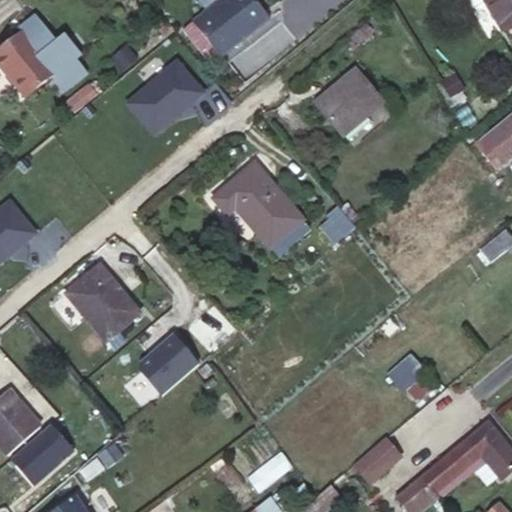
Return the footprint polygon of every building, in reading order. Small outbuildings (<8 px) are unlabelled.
[(220,57),(270,19),(255,0),(219,0),(192,22),(220,57)] [(503,30),(511,24),(511,0),(464,0),(470,9),(485,0),(503,30)] [(23,32),(0,50),(0,65),(26,97),(56,74),(69,89),(87,74),(76,59),(81,55),(65,35),(57,42),(51,46),(44,38),(50,33),(35,15),(19,28),(23,32)] [(365,50),(378,40),(365,24),(345,41),(351,49),(359,42),(365,50)] [(57,42),(50,33),(44,38),(51,46),(57,42)] [(127,48),(114,59),(123,71),(137,59),(127,48)] [(172,67),(121,109),(148,141),(198,99),(172,67)] [(342,135),(383,101),(357,70),(316,104),(342,135)] [(454,76),(440,82),(453,105),(464,99),(461,93),(462,93),(454,76)] [(74,113),(97,94),(89,84),(66,103),(74,113)] [(495,168),(511,154),(511,116),(477,145),(495,168)] [(310,228),(255,164),(214,198),(228,215),(236,208),(278,257),(310,228)] [(428,221),(454,200),(442,184),(414,206),(428,221)] [(11,200),(0,209),(0,264),(38,233),(11,200)] [(355,227),(338,206),(327,215),(329,218),(320,226),(334,244),(344,236),(355,227)] [(492,262),(511,246),(511,238),(505,230),(481,250),(492,262)] [(129,322),(140,313),(100,266),(67,293),(106,341),(118,331),(123,337),(134,327),(129,322)] [(299,324),(312,313),(298,298),(286,308),(299,324)] [(140,372),(162,398),(199,366),(174,337),(140,365),(140,372)] [(386,373),(401,391),(426,371),(410,353),(386,373)] [(418,402),(436,385),(426,373),(407,390),(418,402)] [(0,445),(8,455),(41,427),(9,390),(0,397),(0,445)] [(57,455),(73,475),(115,437),(99,417),(57,455)] [(408,511),(421,511),(437,499),(460,482),(461,483),(476,471),(488,485),(499,477),(501,480),(511,471),(511,449),(489,422),(397,498),(408,511)] [(403,457),(386,438),(356,464),(372,483),(403,457)] [(113,443),(99,454),(108,466),(123,456),(113,443)] [(283,452),(246,474),(257,492),(294,469),(283,452)] [(97,457),(80,470),(88,481),(105,469),(97,457)] [(84,511),(76,499),(56,511),(84,511)]
